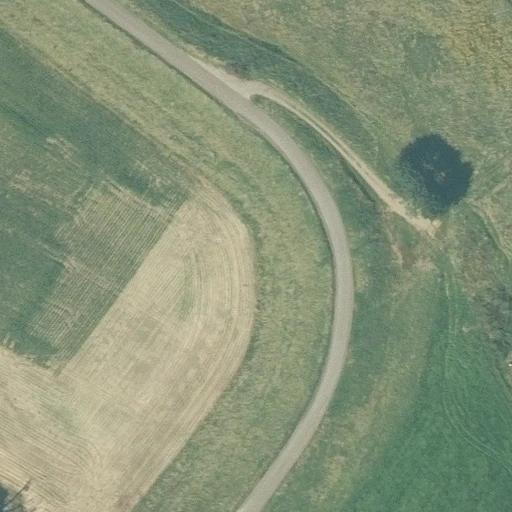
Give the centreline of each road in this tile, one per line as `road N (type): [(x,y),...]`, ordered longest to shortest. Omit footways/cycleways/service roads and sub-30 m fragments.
road 1 (unclassified): [(251,511),(331,378),(344,300),(337,229),(284,142),(97,0)]
road 2 (track): [(212,83),(272,98),(325,133),(420,219)]
